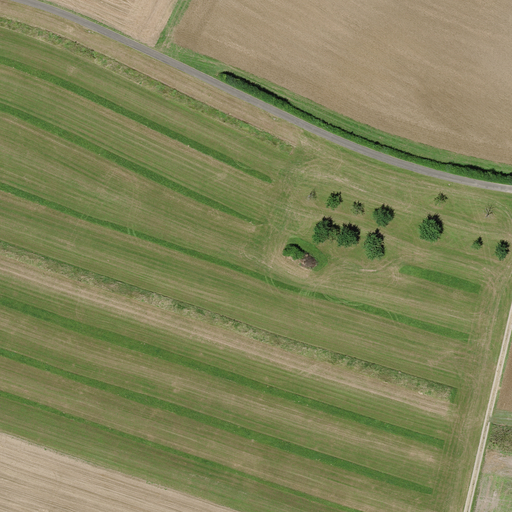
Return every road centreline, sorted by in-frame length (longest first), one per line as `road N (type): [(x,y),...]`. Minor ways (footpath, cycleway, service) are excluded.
road 1 (track): [(16,0),(381,157),(511,189)]
road 2 (track): [(511,302),(464,511)]
